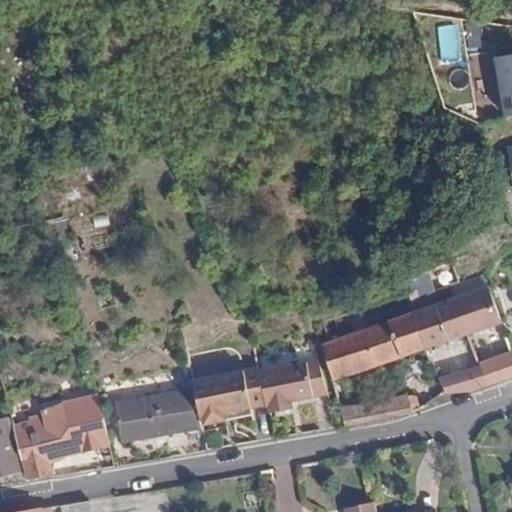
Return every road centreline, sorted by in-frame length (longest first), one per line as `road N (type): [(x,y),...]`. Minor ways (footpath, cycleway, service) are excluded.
road 1 (residential): [(457,415),(364,440),(0,504)]
road 2 (track): [(226,0),(182,12),(99,74),(54,80)]
road 3 (track): [(367,0),(511,14)]
